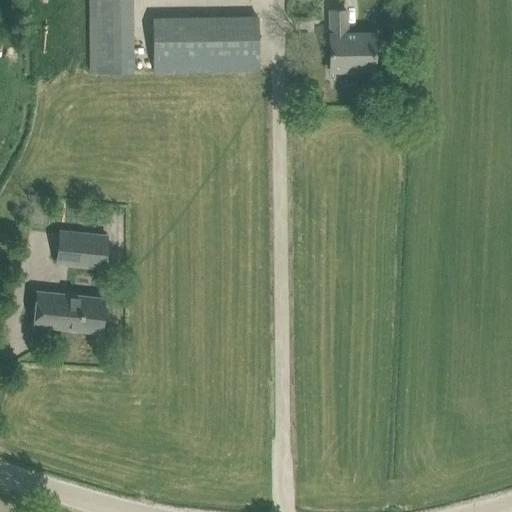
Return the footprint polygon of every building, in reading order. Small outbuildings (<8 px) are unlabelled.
[(88,0),(90,71),(134,70),(132,0),(88,0)] [(346,32),(346,9),(330,9),(330,32),(330,70),(374,70),(374,32),(346,32)] [(152,17),(153,37),(153,70),(258,68),(257,15),(152,17)] [(104,265),(107,235),(59,230),(56,260),(104,265)] [(37,290),(33,323),(101,330),(104,297),(37,290)]
